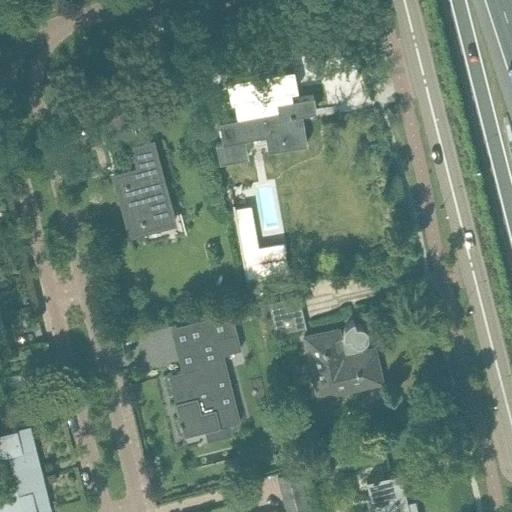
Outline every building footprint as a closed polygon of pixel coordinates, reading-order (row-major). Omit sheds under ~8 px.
[(221,141),(215,142),(218,161),(247,156),(244,138),(264,134),(267,149),(286,146),(306,142),(302,120),(296,121),(295,114),(315,110),(312,94),(293,98),(291,98),(290,91),(297,89),(293,67),(226,79),(230,101),(233,101),(236,117),(217,120),(221,141)] [(126,110),(99,117),(107,146),(134,139),(126,110)] [(130,232),(149,227),(173,220),(151,141),(133,146),(138,166),(114,173),(130,232)] [(233,202),(232,203),(245,277),(287,270),(284,249),(283,249),(282,242),(256,247),(251,221),(237,223),(234,206),(233,202)] [(269,302),(276,333),(306,327),(299,295),(269,302)] [(179,370),(167,373),(179,420),(177,420),(178,425),(180,425),(182,434),(203,429),(230,422),(239,420),(222,352),(240,348),(236,332),(230,333),(228,325),(234,323),(231,310),(201,317),(206,340),(192,343),(197,365),(179,370)] [(0,351),(8,349),(0,315),(0,351)] [(342,329),(342,331),(342,332),(340,327),(303,335),(317,395),(381,380),(373,347),(362,349),(360,342),(361,341),(363,341),(364,339),(365,339),(366,337),(366,336),(367,335),(367,334),(367,332),(367,330),(366,328),(365,327),(364,325),(363,325),(362,324),(360,324),(358,323),(357,323),(355,324),(353,318),(352,318),(350,319),(349,320),(347,321),(345,323),(344,324),(343,326),(342,329)] [(18,485),(0,489),(0,511),(30,511),(48,508),(28,425),(0,432),(0,454),(10,452),(18,485)] [(325,446),(312,450),(318,476),(332,472),(325,446)] [(382,475),(367,478),(375,510),(388,506),(389,511),(418,511),(419,511),(416,511),(410,511),(408,501),(401,470),(382,475)] [(304,492),(283,498),(286,511),(291,511),(308,507),(304,492)]
